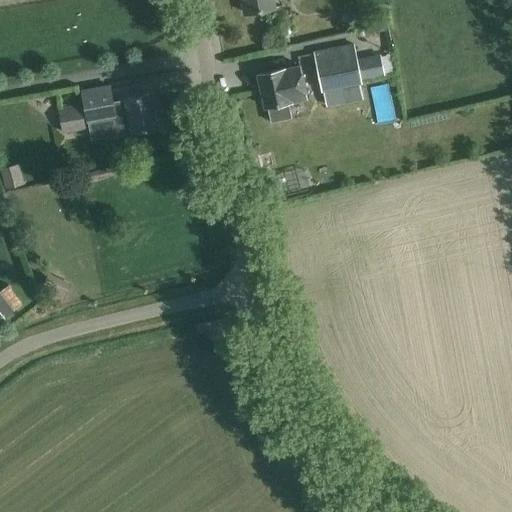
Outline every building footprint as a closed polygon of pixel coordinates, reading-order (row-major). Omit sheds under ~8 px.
[(274,7),(272,0),(242,0),(246,13),(274,7)] [(347,10),(343,20),(355,25),(359,15),(347,10)] [(354,45),(314,53),(322,89),(326,104),(363,96),(360,81),(362,80),(357,58),(354,45)] [(307,97),(301,66),(284,70),(284,69),(258,74),(265,106),(267,105),(271,121),(292,117),(289,101),(307,97)] [(109,85),(82,91),(88,122),(112,118),(115,135),(132,132),(158,127),(152,93),(126,98),(126,99),(112,101),(109,85)] [(85,129),(80,107),(59,111),(63,133),(85,129)] [(18,164),(0,169),(5,188),(23,183),(18,164)]
